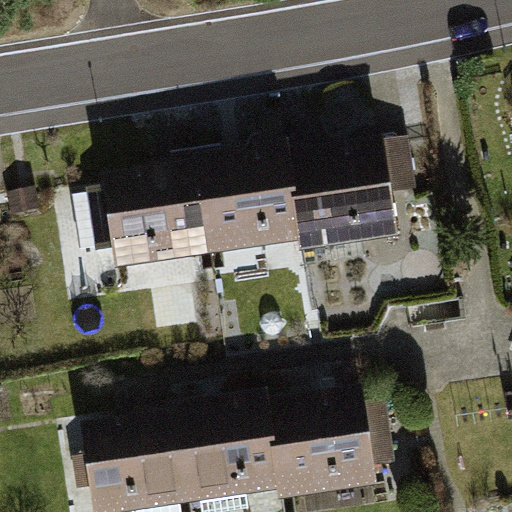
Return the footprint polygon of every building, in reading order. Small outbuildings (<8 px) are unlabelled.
[(386,143),(294,157),(307,245),(308,254),(400,241),(386,143)] [(293,147),(201,161),(215,258),(307,245),(294,157),(293,147)] [(201,161),(109,174),(123,271),(215,258),(201,161)] [(366,394),(274,407),(287,496),(288,505),(380,491),(366,394)] [(273,398),(181,411),(195,509),(287,496),(274,407),(273,398)] [(181,411),(89,424),(101,511),(171,511),(195,509),(181,411)]
